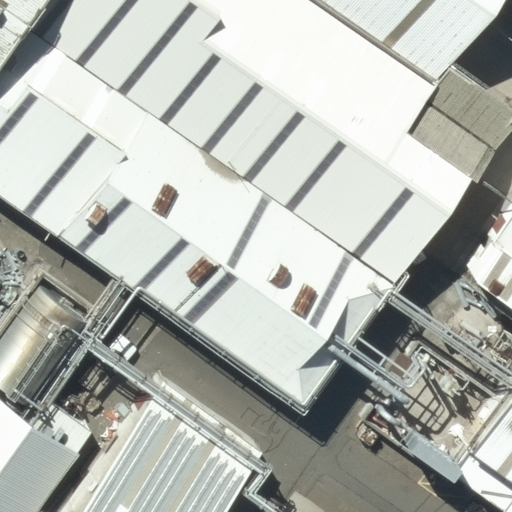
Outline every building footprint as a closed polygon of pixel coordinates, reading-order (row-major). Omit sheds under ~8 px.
[(428,58),(346,0),(0,0),(0,174),(298,384),(496,105),(428,58)] [(346,0),(428,58),(469,0),(346,0)] [(511,319),(437,423),(511,477),(511,319)] [(0,511),(2,511),(71,414),(0,364),(0,511)] [(188,511),(239,443),(143,373),(41,511),(188,511)]
